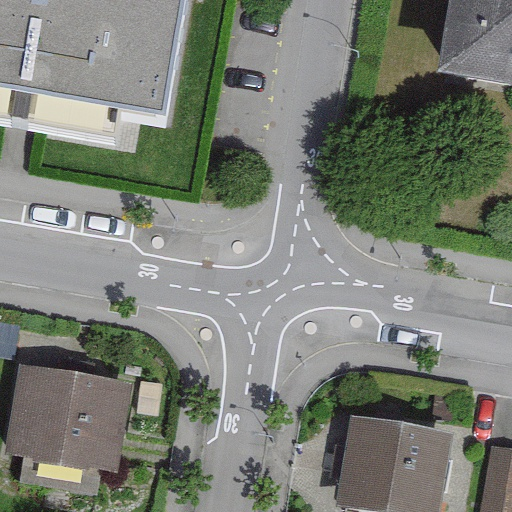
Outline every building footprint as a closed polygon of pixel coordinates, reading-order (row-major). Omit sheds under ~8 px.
[(0,0),(0,106),(181,137),(203,11),(137,0),(0,0)] [(511,103),(511,0),(473,0),(458,95),(511,103)] [(130,397),(23,382),(11,470),(117,485),(130,397)] [(448,511),(457,441),(355,428),(345,511),(448,511)] [(511,511),(511,459),(492,456),(482,511),(511,511)]
